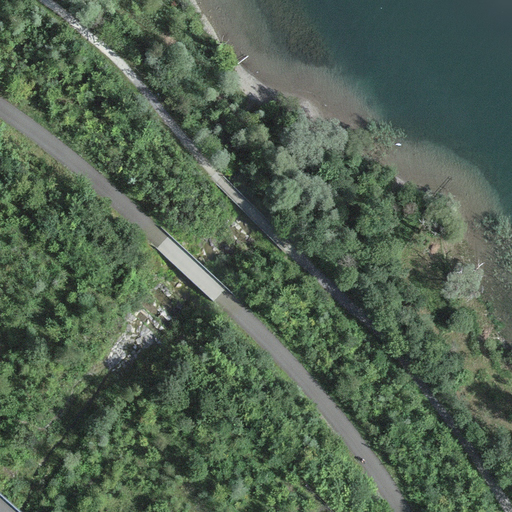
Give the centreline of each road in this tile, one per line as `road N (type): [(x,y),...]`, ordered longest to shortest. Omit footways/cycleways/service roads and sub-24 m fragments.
road 1 (primary): [(289,511),(0,244)]
road 2 (motorway): [(203,511),(0,326)]
road 3 (motorway): [(0,410),(115,511)]
